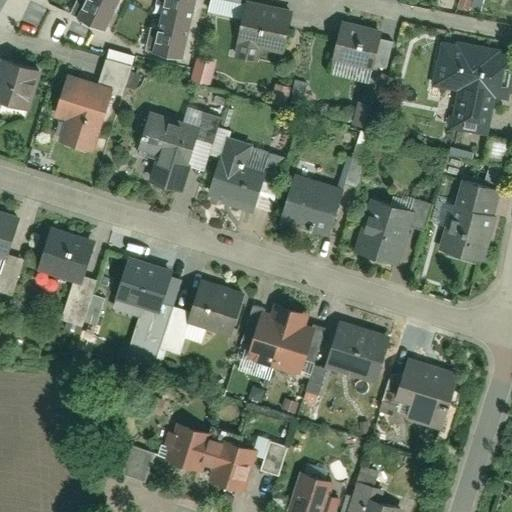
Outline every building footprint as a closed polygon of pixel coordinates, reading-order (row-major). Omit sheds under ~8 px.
[(83,0),(78,10),(113,30),(129,0),(83,0)] [(168,0),(157,51),(192,58),(204,0),(168,0)] [(219,0),(217,14),(247,20),(251,3),(251,0),(219,0)] [(291,53),(299,12),(251,3),(247,20),(241,57),(262,61),(265,48),(291,53)] [(386,29),(344,20),(338,46),(335,59),(377,68),(386,29)] [(511,95),(511,51),(450,39),(440,85),(461,90),(454,127),(493,135),(500,97),(511,99),(511,95)] [(194,79),(214,84),(220,61),(200,56),(194,79)] [(0,101),(34,111),(46,70),(4,59),(0,71),(0,101)] [(100,152),(118,87),(70,73),(58,117),(69,120),(63,142),(100,152)] [(280,82),(275,98),(288,103),(293,87),(280,82)] [(184,190),(202,125),(152,111),(142,147),(159,152),(151,180),(184,190)] [(360,155),(372,158),(378,132),(366,129),(360,155)] [(210,198),(260,212),(273,171),(251,164),(257,142),(228,134),(210,198)] [(352,154),(344,181),(363,186),(371,159),(352,154)] [(288,218),(340,232),(352,188),(300,173),(288,218)] [(466,179),(447,249),(488,261),(507,191),(466,179)] [(361,253),(403,265),(418,210),(376,199),(361,253)] [(29,217),(0,207),(0,254),(16,260),(18,255),(29,217)] [(100,239),(54,225),(41,267),(83,279),(87,281),(89,274),(100,239)] [(32,259),(18,255),(16,260),(7,290),(21,294),(32,259)] [(177,269),(134,256),(122,297),(155,308),(164,310),(167,302),(177,269)] [(87,281),(83,279),(70,320),(89,325),(103,279),(89,274),(87,281)] [(197,311),(193,322),(236,335),(249,293),(207,280),(197,311)] [(164,310),(155,308),(141,352),(160,358),(176,305),(167,302),(164,310)] [(266,308),(250,358),(303,376),(320,325),(311,322),(314,313),(278,302),(276,311),(266,308)] [(176,305),(160,358),(169,361),(173,351),(183,354),(193,322),(197,311),(176,305)] [(344,320),(330,365),(379,381),(393,335),(344,320)] [(461,373),(412,357),(399,397),(411,401),(407,416),(443,428),(461,373)] [(208,439),(211,432),(180,423),(168,464),(198,473),(202,462),(208,439)] [(214,478),(249,489),(262,449),(227,438),(225,444),(217,467),(214,478)] [(217,467),(225,444),(208,439),(202,462),(217,467)] [(264,470),(284,476),(293,446),(273,441),(264,470)] [(149,480),(158,453),(137,446),(128,474),(149,480)] [(289,511),(324,511),(330,495),(334,481),(303,471),(289,511)] [(330,495),(324,511),(342,511),(347,500),(330,495)] [(406,511),(408,508),(371,497),(366,511),(406,511)]
